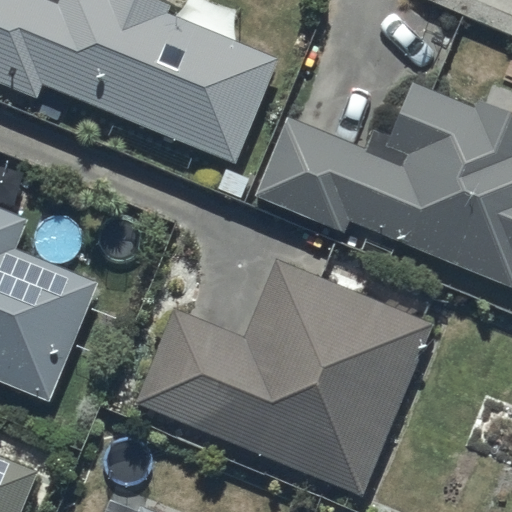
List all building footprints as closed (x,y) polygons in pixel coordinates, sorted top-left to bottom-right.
[(0,0),(0,76),(37,92),(43,78),(234,159),(277,56),(161,8),(164,0),(0,0)] [(341,230),(349,213),(511,281),(511,108),(480,95),(476,104),(412,77),(390,129),(374,123),(366,143),(289,111),(254,193),(341,230)] [(0,374),(46,394),(96,276),(14,241),(26,212),(0,200),(0,374)] [(176,305),(137,398),(361,491),(433,318),(278,254),(245,333),(176,305)] [(14,511),(34,464),(0,450),(0,511),(14,511)] [(169,511),(140,499),(134,511),(169,511)]
